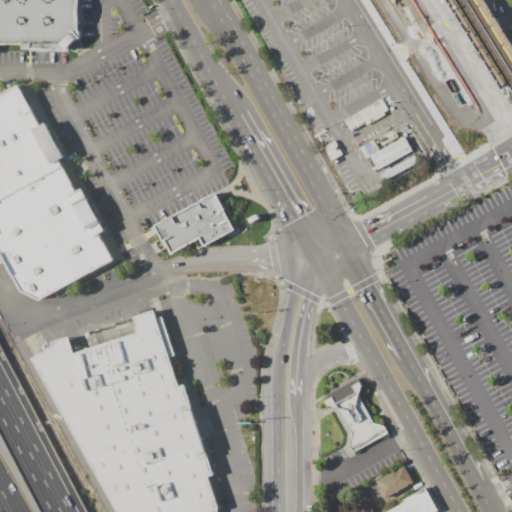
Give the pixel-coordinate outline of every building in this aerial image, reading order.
[(0,0),(0,43),(24,44),(23,49),(68,50),(70,49),(70,47),(77,40),(78,41),(80,37),(79,0),(0,0)] [(0,199),(0,95),(19,85),(41,126),(46,122),(66,157),(61,160),(64,164),(0,199)] [(412,153),(406,139),(374,151),(380,165),(412,153)] [(0,199),(64,164),(78,191),(83,188),(105,231),(100,234),(115,261),(64,288),(67,293),(57,298),(55,293),(40,301),(21,292),(6,262),(0,265),(0,199)] [(195,242),(172,256),(157,227),(216,193),(227,211),(226,213),(235,230),(205,248),(203,245),(199,248),(195,242)] [(33,359),(118,511),(219,511),(219,509),(220,509),(209,477),(214,475),(185,385),(179,387),(170,358),(176,356),(163,316),(157,318),(155,311),(135,317),(140,332),(120,338),(121,340),(75,354),(71,336),(52,343),(53,347),(33,359)] [(21,330),(27,326),(42,352),(35,355),(21,330)] [(389,433),(354,453),(350,445),(353,434),(339,409),(326,406),(324,402),(331,399),(329,395),(354,380),(355,381),(359,378),(363,385),(359,396),(374,422),(384,425),(389,433)] [(377,481),(404,466),(413,483),(386,498),(377,481)] [(438,511),(436,511),(386,511),(405,502),(404,500),(426,488),(438,511)]
